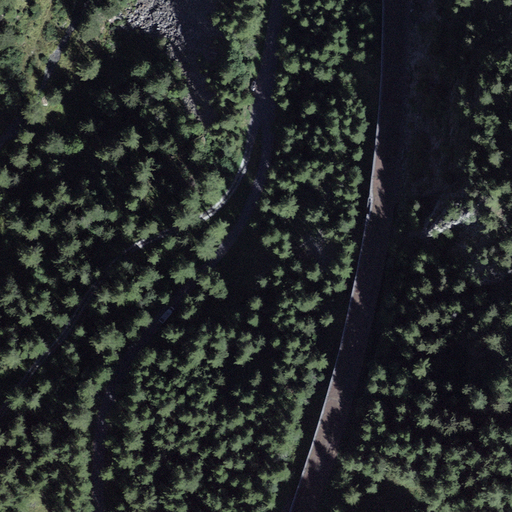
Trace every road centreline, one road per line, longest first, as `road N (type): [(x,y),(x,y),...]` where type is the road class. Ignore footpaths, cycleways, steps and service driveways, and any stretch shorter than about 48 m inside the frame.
road 1 (primary): [(301,511),(361,320),(384,187),(394,0)]
road 2 (track): [(266,108),(244,170),(211,216),(120,261),(0,403)]
